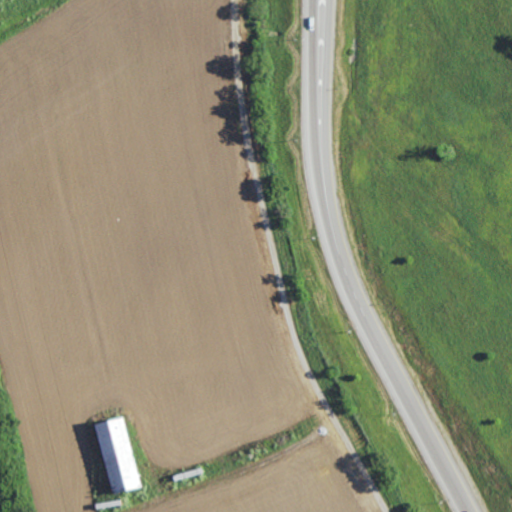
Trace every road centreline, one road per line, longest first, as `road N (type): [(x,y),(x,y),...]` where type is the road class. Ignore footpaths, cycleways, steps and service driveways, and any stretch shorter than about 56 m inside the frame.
road 1 (motorway): [(315,0),(315,145),(340,271),(467,511)]
road 2 (residential): [(237,0),(250,146),(296,341),(387,511)]
road 3 (motorway): [(333,0),(323,209)]
